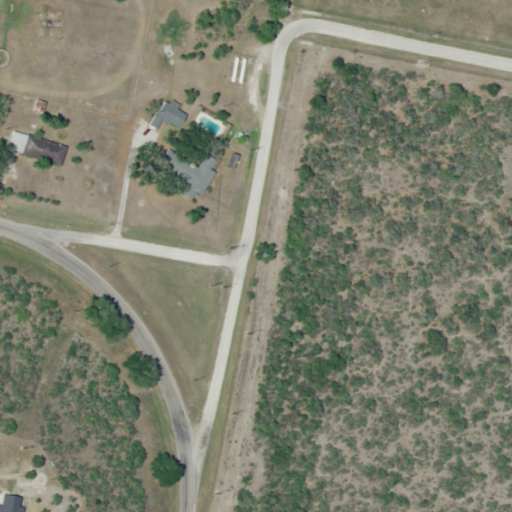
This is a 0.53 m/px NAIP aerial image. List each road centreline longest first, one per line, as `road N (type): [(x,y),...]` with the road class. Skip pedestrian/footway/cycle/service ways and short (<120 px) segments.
road 1 (residential): [(192,511),(293,54),(336,39),(511,71)]
road 2 (tertiary): [(188,511),(185,434),(151,346),(108,289),(61,251),(0,227)]
road 3 (residential): [(0,222),(246,265)]
